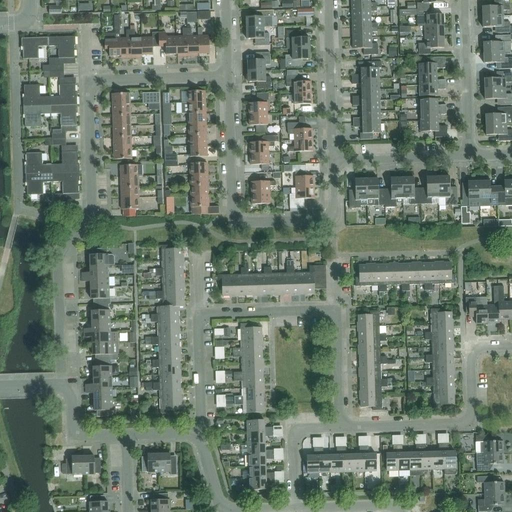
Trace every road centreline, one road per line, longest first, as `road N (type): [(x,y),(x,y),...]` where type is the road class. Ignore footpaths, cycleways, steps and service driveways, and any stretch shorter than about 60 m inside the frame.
road 1 (residential): [(61,385),(58,254),(91,208),(87,80),(227,76)]
road 2 (residential): [(339,427),(335,310),(197,314),(198,432)]
road 3 (residential): [(332,160),(333,208),(325,219),(235,220),(227,76)]
road 4 (residential): [(339,427),(472,423),(470,347),(511,346)]
road 5 (residential): [(327,0),(332,160)]
road 6 (residential): [(468,156),(464,0)]
road 7 (residential): [(332,160),(468,156)]
road 8 (residential): [(339,427),(292,429),(294,509)]
